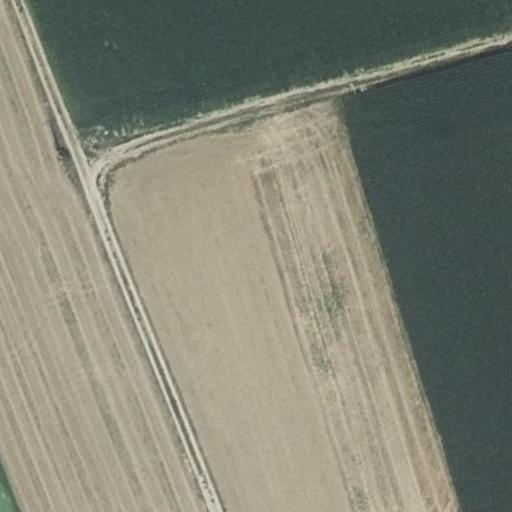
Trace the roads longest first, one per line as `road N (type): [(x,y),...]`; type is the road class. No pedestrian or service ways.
road 1 (track): [(32,0),(230,511)]
road 2 (track): [(511,41),(92,155)]
